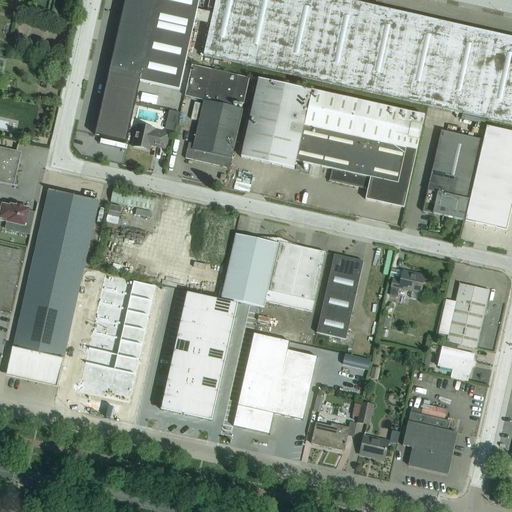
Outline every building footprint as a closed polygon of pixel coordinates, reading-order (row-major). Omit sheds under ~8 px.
[(123,0),(93,135),(122,142),(137,81),(179,91),(199,0),(123,0)] [(511,38),(352,3),(340,0),(215,0),(204,56),(511,124),(511,38)] [(185,97),(202,101),(192,144),(188,144),(185,159),(229,169),(243,110),(230,107),(231,101),(243,104),(249,79),(192,66),(185,97)] [(243,148),(241,158),(265,163),(294,170),(296,162),(331,170),(329,181),(368,190),(365,200),(404,209),(424,116),(311,91),(284,85),(258,80),(243,148)] [(164,129),(174,131),(178,113),(169,111),(164,129)] [(145,145),(150,147),(150,146),(165,149),(169,134),(155,131),(155,129),(137,125),(133,147),(144,150),(145,145)] [(465,221),(506,231),(511,205),(511,133),(486,127),(465,221)] [(422,212),(448,218),(464,222),(482,141),(440,131),(422,212)] [(0,183),(17,187),(18,186),(12,185),(14,180),(13,179),(16,168),(18,169),(20,159),(15,158),(18,146),(17,146),(16,154),(0,150),(0,183)] [(157,196),(130,190),(114,186),(111,202),(153,212),(157,196)] [(49,191),(13,348),(16,349),(10,373),(58,383),(99,202),(49,191)] [(200,212),(204,213),(206,205),(194,202),(191,215),(199,217),(200,212)] [(0,220),(6,222),(6,223),(26,227),(30,210),(23,208),(24,207),(17,205),(17,207),(10,205),(10,207),(0,204),(0,220)] [(115,207),(113,219),(124,221),(127,209),(115,207)] [(115,231),(112,248),(118,249),(121,232),(115,231)] [(235,235),(233,245),(221,299),(264,308),(265,302),(312,313),(325,253),(299,247),(298,246),(297,247),(259,238),(258,237),(257,240),(235,235)] [(0,258),(18,263),(21,251),(0,246),(0,258)] [(334,255),(332,265),(315,333),(345,340),(363,262),(334,255)] [(154,258),(151,268),(160,271),(163,261),(157,259),(154,258)] [(390,291),(389,295),(397,297),(399,289),(411,292),(410,298),(419,300),(422,288),(424,278),(410,275),(410,273),(403,271),(401,281),(393,279),(391,289),(390,291)] [(108,273),(83,393),(133,403),(157,285),(108,273)] [(459,284),(457,294),(446,342),(476,349),(489,291),(459,284)] [(194,293),(170,412),(212,422),(237,303),(194,293)] [(387,329),(390,320),(381,318),(378,327),(387,329)] [(235,417),(233,427),(269,435),(273,414),(303,421),(305,411),(311,385),(317,358),(288,352),(290,343),(254,335),(246,371),(235,417)] [(457,345),(443,342),(437,367),(452,370),(450,378),(467,382),(469,374),(470,374),(472,368),(469,364),(473,361),(475,355),(456,351),(457,345)] [(342,365),(367,371),(369,361),(344,356),(342,365)] [(378,380),(379,370),(372,369),(370,379),(378,380)] [(322,399),(316,398),(313,411),(320,412),(322,399)] [(453,405),(429,402),(428,411),(452,414),(453,405)] [(373,406),(361,404),(357,423),(369,426),(373,406)] [(449,421),(440,419),(410,412),(402,446),(412,448),(408,466),(447,475),(457,433),(447,431),(449,421)] [(353,438),(356,428),(357,424),(350,423),(348,428),(331,425),(331,427),(316,424),(313,437),(312,437),(311,439),(312,439),(311,444),(321,447),(322,445),(327,446),(326,448),(344,452),(347,436),(353,438)] [(364,437),(362,444),(360,454),(375,457),(375,459),(383,461),(388,442),(364,437)]
